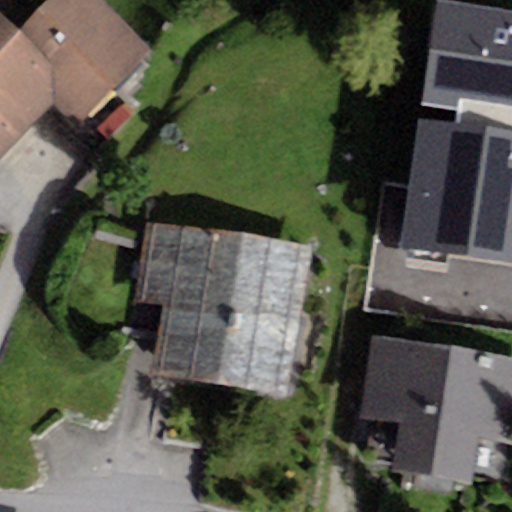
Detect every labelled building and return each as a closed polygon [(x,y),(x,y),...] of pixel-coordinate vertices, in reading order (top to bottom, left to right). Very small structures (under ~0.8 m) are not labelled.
[(100,0),(48,0),(18,32),(0,14),(0,165),(57,107),(81,130),(156,53),(100,0)] [(511,266),(511,12),(435,3),(422,104),(459,109),(457,127),(418,122),(400,251),(511,266)] [(315,247),(145,223),(134,301),(160,305),(304,326),(315,247)] [(294,396),(304,326),(160,305),(150,375),(294,396)] [(511,358),(371,335),(357,416),(397,423),(389,469),(472,483),(480,437),(511,442),(511,358)]
